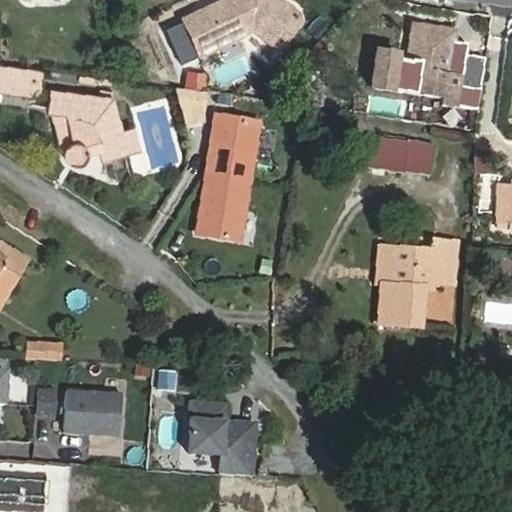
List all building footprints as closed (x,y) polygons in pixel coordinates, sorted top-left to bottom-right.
[(298,14),(277,0),(226,0),(184,20),(200,56),(252,31),(280,50),(299,20),(298,14)] [(413,26),(406,69),(410,70),(407,91),(441,98),(440,102),(458,104),(462,78),(448,76),(454,32),(413,26)] [(0,88),(29,93),(31,73),(0,68),(0,88)] [(111,101),(53,93),(51,110),(63,151),(63,154),(63,157),(65,161),(69,163),(73,165),(78,164),(81,162),(84,159),(86,154),(86,152),(100,148),(103,157),(135,148),(131,131),(119,133),(111,101)] [(258,124),(216,117),(206,176),(248,183),(258,124)] [(368,166),(401,171),(405,143),(372,138),(368,166)] [(432,147),(405,143),(401,171),(427,173),(432,147)] [(248,183),(206,176),(196,235),(238,243),(248,183)] [(511,187),(497,187),(497,222),(511,222),(511,229),(511,187)] [(433,250),(389,247),(387,285),(381,285),(378,324),(420,327),(424,288),(432,288),(433,282),(453,283),(457,243),(433,241),(433,250)] [(0,290),(7,295),(28,260),(0,243),(0,290)] [(28,343),(27,359),(59,360),(60,344),(28,343)] [(64,392),(62,432),(116,435),(118,394),(64,392)] [(223,405),(189,403),(187,452),(218,454),(217,475),(250,476),(250,463),(235,462),(237,429),(230,428),(230,423),(222,423),(223,405)] [(237,429),(235,462),(250,463),(253,424),(230,423),(230,428),(237,429)]
